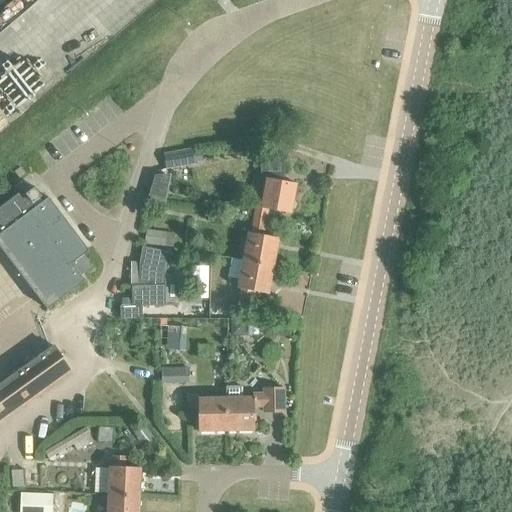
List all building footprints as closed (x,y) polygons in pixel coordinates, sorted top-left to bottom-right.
[(191,151),(191,150),(163,155),(165,169),(193,165),(193,164),(191,151)] [(200,150),(191,151),(193,164),(202,162),(200,150)] [(255,207),(253,218),(265,221),(267,210),(289,214),(295,184),(279,181),(279,159),(267,159),(266,179),(260,208),(255,207)] [(91,267),(82,255),(88,251),(47,198),(43,201),(33,188),(24,195),(26,197),(22,200),(17,194),(0,206),(0,248),(46,310),(83,282),(79,276),(91,267)] [(215,204),(214,204),(204,202),(202,211),(213,213),(215,204)] [(247,233),(242,261),(272,267),(277,239),(262,236),(265,221),(253,218),(250,234),(247,233)] [(143,243),(172,247),(173,235),(145,231),(143,243)] [(272,267),(242,261),(237,289),(240,290),(238,300),(250,303),(252,292),(267,295),(272,267)] [(131,307),(164,306),(164,286),(130,286),(131,307)] [(229,307),(227,317),(233,318),(238,319),(238,318),(240,309),(229,307)] [(230,323),(230,337),(244,337),(244,323),(230,323)] [(0,419),(5,416),(5,417),(70,371),(53,347),(0,384),(0,419)] [(162,370),(162,382),(179,382),(179,370),(162,370)] [(252,399),(224,399),(225,431),(253,430),(253,408),(263,408),(263,413),(283,413),(282,389),(262,389),(262,394),(252,394),(252,399)] [(225,431),(224,399),(197,400),(197,395),(186,395),(186,409),(197,409),(197,431),(225,431)] [(143,427),(133,435),(143,447),(153,439),(143,427)] [(84,428),(43,452),(47,460),(72,445),(76,452),(92,442),(84,428)] [(98,428),(98,442),(112,443),(113,429),(98,428)] [(109,467),(107,495),(138,497),(139,468),(124,468),(124,457),(112,456),(112,467),(109,467)] [(19,511),(51,511),(53,495),(20,494),(19,511)] [(137,511),(138,497),(107,495),(106,511),(137,511)]
